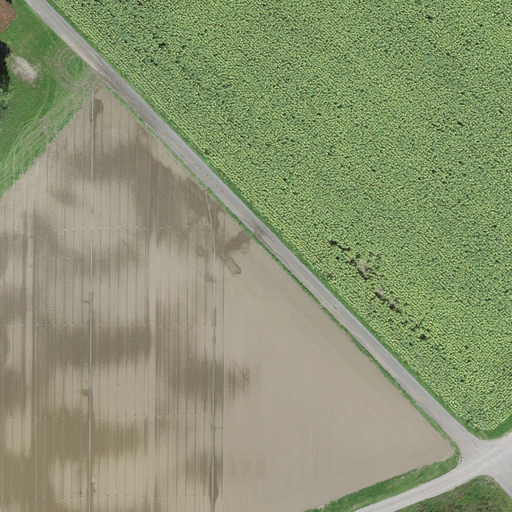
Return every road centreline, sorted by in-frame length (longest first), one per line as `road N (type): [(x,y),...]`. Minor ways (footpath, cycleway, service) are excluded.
road 1 (track): [(496,466),(42,0)]
road 2 (track): [(374,511),(496,466)]
